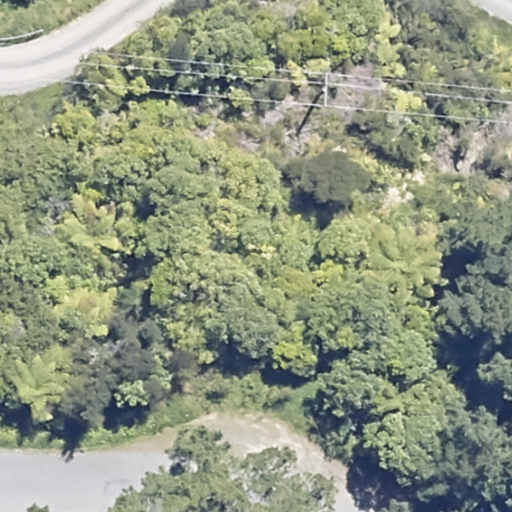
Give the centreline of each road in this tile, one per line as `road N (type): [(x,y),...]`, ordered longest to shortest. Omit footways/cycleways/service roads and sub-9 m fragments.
road 1 (tertiary): [(306,511),(255,493),(0,483)]
road 2 (track): [(0,64),(28,64),(134,0)]
